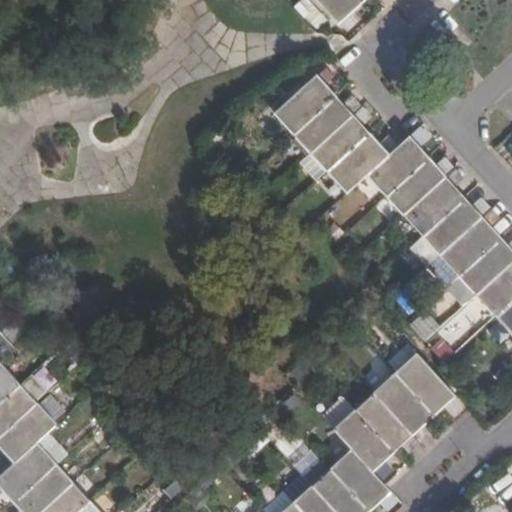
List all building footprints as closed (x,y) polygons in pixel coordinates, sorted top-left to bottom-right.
[(319,0),(333,15),(339,22),(349,13),(363,0),(319,0)] [(349,13),(339,22),(349,32),(358,23),(349,13)] [(326,67),(317,75),(325,84),(335,76),(326,67)] [(336,96),(325,84),(317,75),(309,82),(275,113),(294,134),(328,103),(336,96)] [(294,134),(311,152),(345,121),(353,114),(343,103),(336,96),(328,103),(294,134)] [(343,103),(353,114),(361,107),(351,96),(343,103)] [(369,116),(361,107),(353,114),(361,123),(369,116)] [(370,133),(361,123),(353,114),(345,121),(311,152),(299,164),(316,182),(328,171),(363,140),(370,133)] [(409,136),(418,145),(427,137),(419,128),(409,136)] [(328,171),(348,192),(368,174),(382,161),(390,154),(379,142),(370,133),(363,140),(328,171)] [(379,142),(390,154),(398,146),(387,135),(379,142)] [(368,174),(387,196),(421,165),(429,157),(418,145),(409,136),(405,140),(401,143),(398,146),(390,154),(382,161),(368,174)] [(387,196),(404,214),(438,183),(446,176),(435,164),(429,157),(421,165),(387,196)] [(443,157),(435,164),(446,176),(454,168),(443,157)] [(446,176),(453,184),(462,176),(454,168),(446,176)] [(404,214),(423,235),(457,204),(465,197),(453,184),(446,176),(438,183),(404,214)] [(481,196),(471,204),(482,216),(491,207),(481,196)] [(471,204),(465,197),(457,204),(423,235),(409,248),(426,267),(440,254),(474,223),(482,216),(471,204)] [(482,216),(489,224),(498,215),(491,207),(482,216)] [(489,224),(482,216),(474,223),(440,254),(426,267),(445,287),(446,287),(459,275),(493,244),(501,237),(489,224)] [(459,275),(476,294),(510,263),(511,261),(511,249),(507,244),(501,237),(493,244),(459,275)] [(476,294),(495,315),(511,299),(511,261),(510,263),(476,294)] [(459,275),(446,287),(462,306),(476,294),(459,275)] [(511,299),(495,315),(511,333),(511,299)] [(433,414),(444,404),(454,395),(446,386),(415,352),(406,342),(384,361),(394,372),(425,405),(433,414)] [(0,402),(20,384),(1,363),(0,364),(0,402)] [(394,372),(372,391),(403,425),(411,434),(421,425),(433,414),(425,405),(394,372)] [(0,436),(4,433),(37,403),(47,394),(30,375),(20,384),(0,402),(0,436)] [(372,391),(354,408),(384,442),(393,451),(402,443),(411,434),(403,425),(372,391)] [(0,436),(0,444),(6,451),(16,462),(24,455),(36,444),(57,425),(68,415),(48,393),(47,394),(37,403),(4,433),(0,436)] [(463,404),(454,395),(444,404),(453,413),(463,404)] [(381,461),(393,451),(384,442),(354,408),(343,397),(323,416),(333,428),(352,448),(363,461),(372,470),(373,469),(381,461)] [(251,456),(270,439),(254,421),(236,438),(247,451),(251,456)] [(429,434),(421,425),(411,434),(420,443),(429,434)] [(411,434),(402,443),(410,452),(420,443),(411,434)] [(226,470),(247,451),(236,438),(215,458),(226,470)] [(0,484),(3,489),(14,501),(21,494),(55,464),(36,444),(24,455),(16,462),(7,471),(3,474),(1,475),(0,476),(0,484)] [(352,448),(331,468),(362,502),(369,510),(380,499),(390,490),(385,484),(383,483),(372,470),(363,461),(352,448)] [(0,456),(0,463),(7,471),(16,462),(6,451),(0,456)] [(83,472),(66,454),(55,464),(72,482),(83,472)] [(390,471),(381,461),(373,469),(382,478),(390,471)] [(21,508),(24,511),(39,511),(72,482),(55,464),(21,494),(14,501),(21,508)] [(331,468),(312,484),(337,511),(366,511),(369,510),(362,502),(331,468)] [(337,511),(312,484),(302,473),(283,490),(293,502),(302,511),(337,511)] [(77,511),(89,501),(72,482),(39,511),(77,511)] [(302,511),(293,502),(283,490),(282,490),(261,508),(264,511),(302,511)] [(390,490),(380,499),(389,508),(398,499),(390,490)] [(99,511),(89,501),(77,511),(99,511)]
